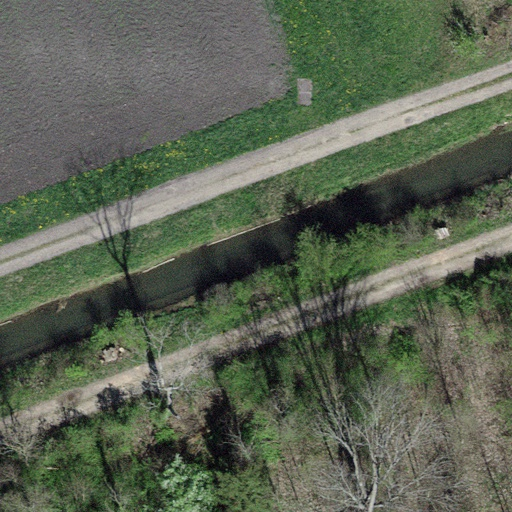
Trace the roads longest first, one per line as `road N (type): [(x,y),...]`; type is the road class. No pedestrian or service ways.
road 1 (track): [(0,431),(511,239)]
road 2 (track): [(0,262),(511,71)]
